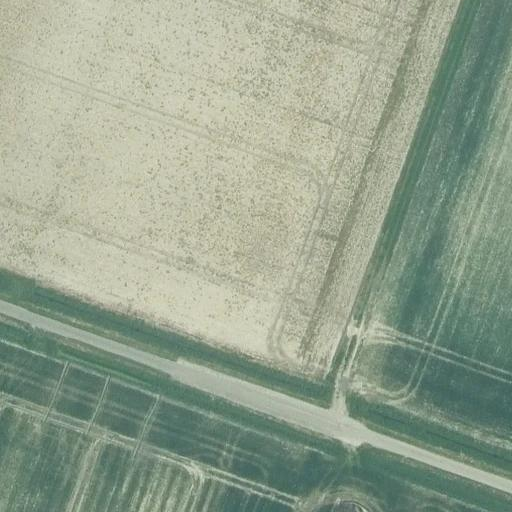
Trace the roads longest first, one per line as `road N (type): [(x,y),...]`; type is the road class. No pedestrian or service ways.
road 1 (unclassified): [(511,490),(0,308)]
road 2 (track): [(475,0),(340,388),(345,472)]
